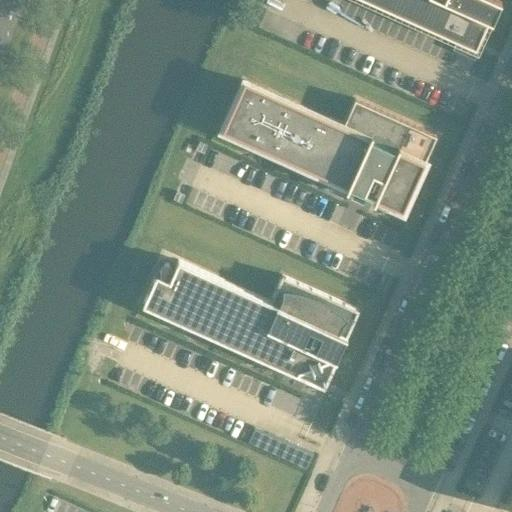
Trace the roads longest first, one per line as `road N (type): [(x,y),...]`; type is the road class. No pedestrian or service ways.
road 1 (unclassified): [(511,92),(351,450)]
road 2 (unclassified): [(428,484),(511,297)]
road 3 (unclassified): [(0,435),(187,511)]
